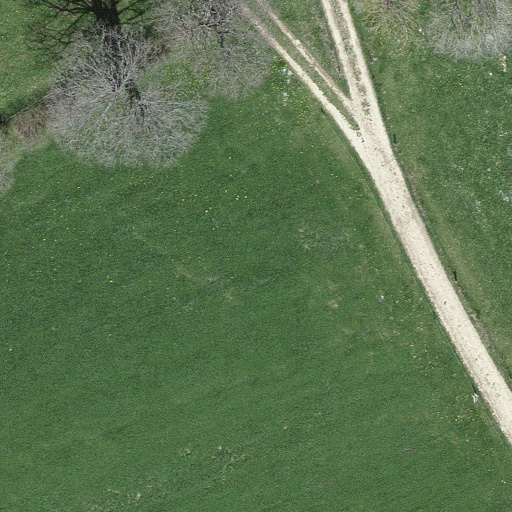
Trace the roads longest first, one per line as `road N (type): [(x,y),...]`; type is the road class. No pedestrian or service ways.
road 1 (track): [(363,127),(511,425)]
road 2 (track): [(363,127),(255,0)]
road 3 (track): [(363,127),(336,0)]
